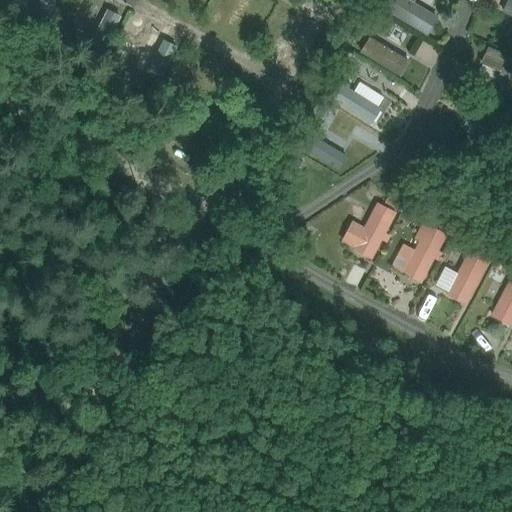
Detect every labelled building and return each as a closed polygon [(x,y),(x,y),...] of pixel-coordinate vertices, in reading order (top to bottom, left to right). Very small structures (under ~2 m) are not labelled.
[(395,0),(392,0),(384,21),(432,42),(441,20),(395,0)] [(403,82),(410,66),(369,46),(361,62),(403,82)] [(332,108),(369,133),(387,107),(361,90),(354,100),(343,92),(332,108)] [(508,118),(475,103),(464,128),(498,142),(508,118)] [(316,142),(305,160),(344,184),(355,166),(316,142)] [(375,206),(352,250),(369,259),(392,215),(375,206)] [(426,228),(402,272),(420,281),(443,237),(426,228)] [(470,250),(447,295),(464,304),(487,260),(470,250)] [(511,276),(491,316),(509,325),(511,319),(511,276)]
